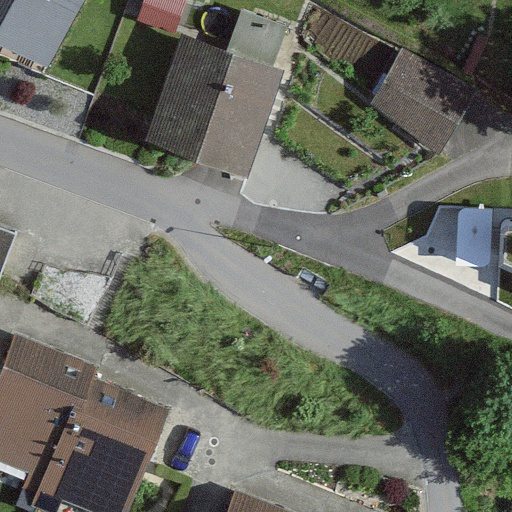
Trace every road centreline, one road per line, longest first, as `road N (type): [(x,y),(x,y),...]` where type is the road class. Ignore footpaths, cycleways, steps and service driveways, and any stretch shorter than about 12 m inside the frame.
road 1 (residential): [(157,202),(229,268),(390,361),(429,408),(445,511)]
road 2 (residential): [(511,165),(434,183),(335,248)]
road 3 (residential): [(335,248),(511,327)]
road 4 (residential): [(335,248),(256,219),(157,202)]
road 5 (residential): [(157,202),(0,133)]
